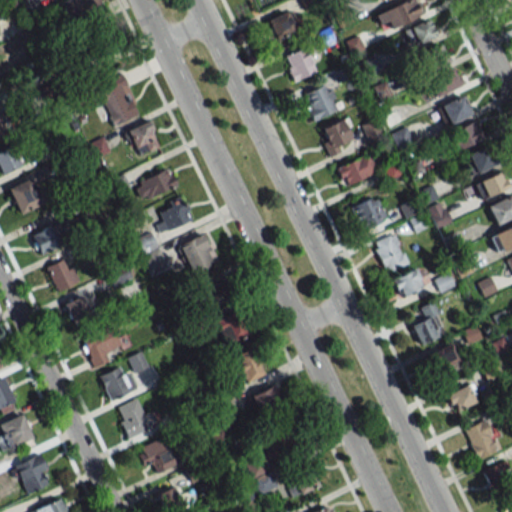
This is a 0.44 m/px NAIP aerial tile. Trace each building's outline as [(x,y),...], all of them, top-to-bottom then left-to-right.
[(55,0),(51,2),(59,25),(101,10),(97,0),(55,0)] [(403,0),(374,14),(382,31),(419,13),(412,0),(403,0)] [(275,40),(295,29),(285,9),(264,21),(275,40)] [(414,45),(434,35),(426,18),(405,28),(414,45)] [(424,76),(448,64),(438,44),(415,56),(424,76)] [(281,56),(292,81),(314,72),(303,47),(281,56)] [(434,98),(459,83),(450,68),(425,83),(434,98)] [(111,125),(138,113),(121,74),(94,85),(111,125)] [(300,94),(310,120),(336,110),(326,84),(300,94)] [(443,123),(468,116),(463,97),(438,103),(443,123)] [(317,128),(325,155),(344,149),(341,140),(350,137),(344,119),(317,128)] [(157,146),(146,120),(125,129),(136,155),(157,146)] [(447,133),(455,150),(479,139),(471,122),(447,133)] [(412,146),(405,127),(390,133),(396,151),(412,146)] [(0,150),(0,171),(18,165),(12,146),(0,150)] [(493,164),(484,146),(465,155),(473,174),(493,164)] [(335,167),(343,185),(375,171),(366,153),(335,167)] [(140,201),(174,185),(166,168),(132,184),(140,201)] [(472,184),(480,200),(507,187),(499,170),(472,184)] [(20,213),(41,201),(26,177),(5,189),(20,213)] [(511,215),(511,194),(511,193),(485,205),(494,224),(511,215)] [(153,225),(160,235),(190,215),(177,195),(155,210),(162,219),(153,225)] [(385,218),(372,195),(347,208),(360,231),(385,218)] [(424,207),(434,229),(449,221),(438,201),(424,207)] [(496,254),(511,245),(511,224),(487,237),(496,254)] [(29,235),(38,254),(60,244),(51,225),(29,235)] [(148,267),(163,260),(149,231),(134,238),(148,267)] [(370,243),(384,273),(406,263),(392,232),(370,243)] [(190,274),(214,263),(201,234),(177,244),(190,274)] [(44,266),(55,288),(72,281),(61,258),(44,266)] [(107,272),(112,285),(130,278),(125,265),(107,272)] [(422,286),(413,268),(389,279),(398,297),(422,286)] [(432,279),(437,291),(452,286),(446,273),(432,279)] [(200,292),(207,310),(228,301),(221,284),(200,292)] [(62,304),(71,323),(91,314),(82,295),(62,304)] [(417,344),(444,332),(430,302),(416,308),(422,319),(409,325),(417,344)] [(213,321),(223,344),(245,334),(234,311),(213,321)] [(105,351),(118,345),(109,325),(79,339),(92,366),(109,359),(105,351)] [(460,366),(449,343),(425,355),(435,377),(460,366)] [(263,373),(252,347),(231,356),(243,383),(263,373)] [(125,358),(132,372),(146,366),(139,351),(125,358)] [(135,387),(126,371),(120,374),(117,366),(97,376),(109,400),(135,387)] [(0,406),(12,400),(0,376),(0,406)] [(452,412),(476,400),(468,383),(443,394),(452,412)] [(280,404),(272,385),(248,396),(257,415),(280,404)] [(33,438),(19,413),(0,422),(0,433),(10,450),(33,438)] [(149,417),(137,417),(137,428),(149,428),(149,417)] [(497,450),(487,419),(462,427),(472,458),(497,450)] [(174,464),(164,436),(134,448),(141,466),(150,462),(153,472),(174,464)] [(45,470),(37,453),(12,466),(26,493),(45,483),(40,473),(45,470)] [(257,493),(271,487),(259,458),(245,464),(257,493)] [(288,494),(316,488),(311,465),(283,471),(288,494)] [(179,511),(179,491),(158,491),(158,511),(179,511)] [(23,511),(63,511),(59,499),(23,511)]
